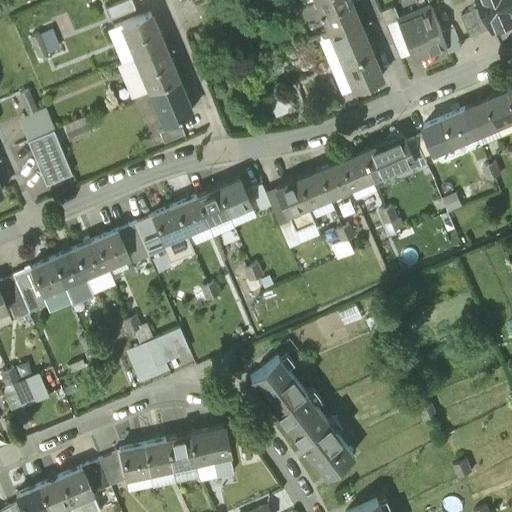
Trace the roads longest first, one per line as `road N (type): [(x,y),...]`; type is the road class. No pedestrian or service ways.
road 1 (residential): [(511,53),(307,138),(166,162),(0,232)]
road 2 (residential): [(311,511),(237,412),(184,393),(155,393),(0,461)]
